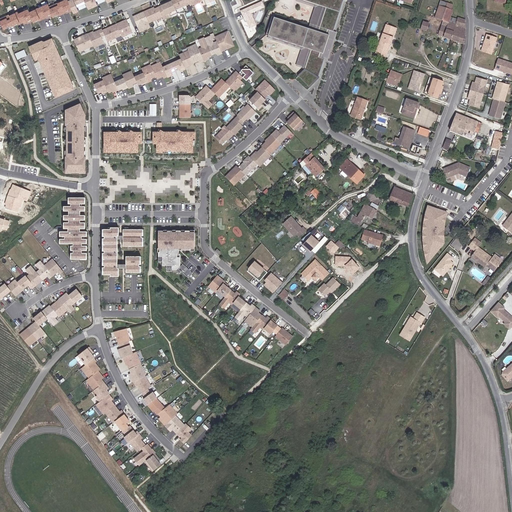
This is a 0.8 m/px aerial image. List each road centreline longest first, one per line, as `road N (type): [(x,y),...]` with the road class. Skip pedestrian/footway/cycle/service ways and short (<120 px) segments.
road 1 (residential): [(207,213),(209,250),(311,334)]
road 2 (tertiary): [(471,21),(472,49),(426,181)]
road 3 (tertiary): [(426,181),(412,254),(423,284),(462,329)]
road 4 (residential): [(252,52),(170,90),(99,106)]
road 5 (residential): [(295,93),(332,130),(426,181)]
road 6 (residential): [(295,93),(208,174),(207,213)]
road 7 (residential): [(99,329),(64,350),(0,446)]
road 8 (residential): [(99,329),(147,426),(180,453)]
